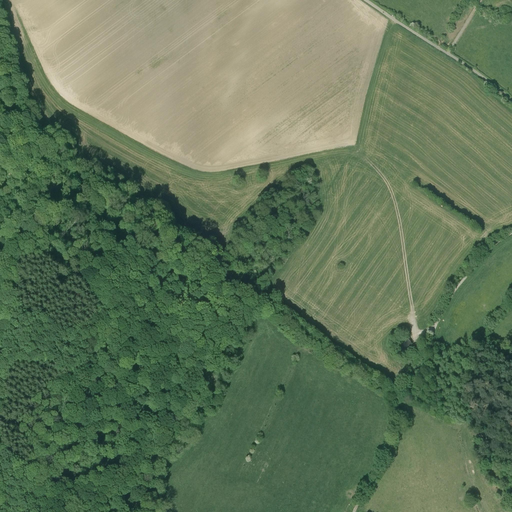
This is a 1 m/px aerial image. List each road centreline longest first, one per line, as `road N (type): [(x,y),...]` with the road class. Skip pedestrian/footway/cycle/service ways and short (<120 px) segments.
road 1 (track): [(139,511),(146,454),(228,318),(229,269)]
road 2 (track): [(229,269),(120,216),(84,189),(19,181)]
road 3 (track): [(402,392),(450,295),(511,232)]
road 4 (track): [(366,0),(511,101)]
road 5 (track): [(0,41),(28,154),(19,181)]
road 6 (track): [(353,511),(394,439),(402,392)]
